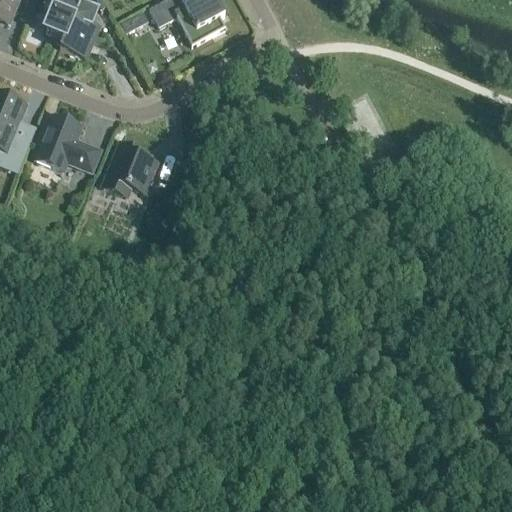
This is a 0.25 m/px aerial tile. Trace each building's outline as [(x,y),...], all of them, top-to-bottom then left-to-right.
[(0,0),(0,25),(9,29),(20,0),(0,0)] [(78,1),(75,0),(49,0),(43,16),(52,20),(45,37),(63,44),(59,53),(84,63),(97,31),(90,28),(94,16),(75,8),(78,1)] [(219,23),(224,20),(217,8),(215,9),(210,0),(204,0),(201,2),(199,0),(174,0),(148,14),(158,33),(176,24),(191,52),(224,34),(219,23)] [(125,36),(146,24),(142,16),(120,28),(125,36)] [(157,73),(153,66),(144,70),(148,78),(157,73)] [(12,142),(24,110),(0,100),(0,154),(0,155),(0,171),(17,178),(28,149),(12,142)] [(75,146),(80,132),(53,121),(35,166),(62,177),(66,168),(92,178),(101,156),(75,146)] [(143,158),(120,148),(102,193),(126,202),(129,193),(143,199),(156,168),(142,162),(143,158)] [(81,207),(72,203),(68,215),(77,218),(81,207)] [(137,278),(146,257),(129,249),(119,270),(137,278)]
